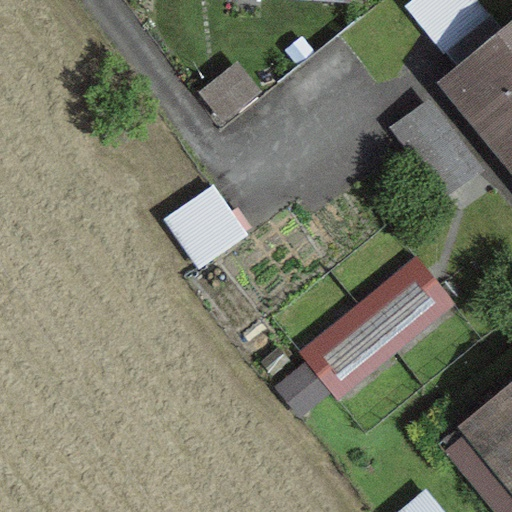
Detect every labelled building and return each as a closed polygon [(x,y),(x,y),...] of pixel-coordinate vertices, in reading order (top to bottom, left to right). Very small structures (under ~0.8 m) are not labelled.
[(417,0),(408,8),(443,51),(487,16),(473,0),(417,0)] [(511,29),(447,83),(511,160),(511,29)] [(235,65),(198,93),(221,123),(258,95),(235,65)] [(395,127),(440,189),(470,167),(425,105),(395,127)] [(213,189),(167,220),(199,267),(245,235),(213,189)] [(416,259),(300,353),(338,400),(454,305),(416,259)] [(511,381),(450,430),(511,508),(511,381)] [(433,511),(419,495),(399,511),(433,511)]
